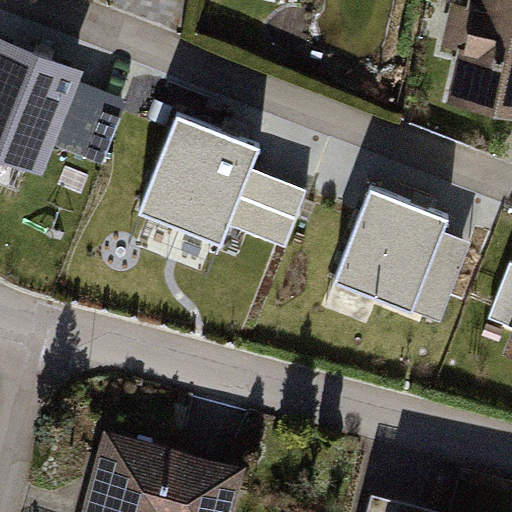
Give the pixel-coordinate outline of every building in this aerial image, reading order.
[(511,0),(494,0),(491,15),(459,7),(440,90),(511,105),(511,0)] [(1,44),(0,46),(0,153),(44,171),(82,76),(1,44)] [(94,80),(67,147),(106,163),(134,96),(94,80)] [(259,153),(179,123),(143,219),(223,249),(259,153)] [(448,224),(373,195),(338,286),(413,314),(448,224)] [(253,511),(266,465),(119,426),(96,511),(253,511)] [(450,511),(400,499),(396,511),(450,511)]
